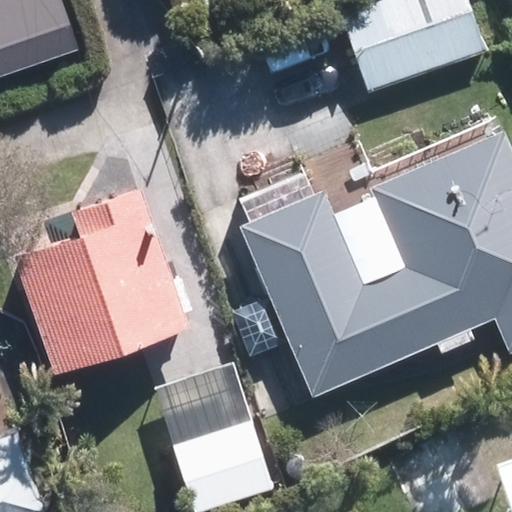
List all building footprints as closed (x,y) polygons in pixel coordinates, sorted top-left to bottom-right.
[(0,0),(0,63),(82,38),(69,0),(0,0)] [(225,0),(194,0),(190,2),(205,31),(234,17),(225,0)] [(466,0),(350,0),(339,4),(369,86),(483,45),(466,0)] [(366,279),(330,195),(323,180),(236,217),(278,315),(310,389),(492,311),(507,347),(511,344),(511,151),(500,123),(377,176),(412,259),(366,279)] [(189,322),(139,179),(67,203),(74,221),(8,244),(52,370),(189,322)] [(235,361),(154,387),(192,504),(272,478),(235,361)] [(455,422),(387,452),(413,511),(468,511),(491,502),(455,422)] [(0,511),(43,511),(12,423),(0,427),(0,511)]
